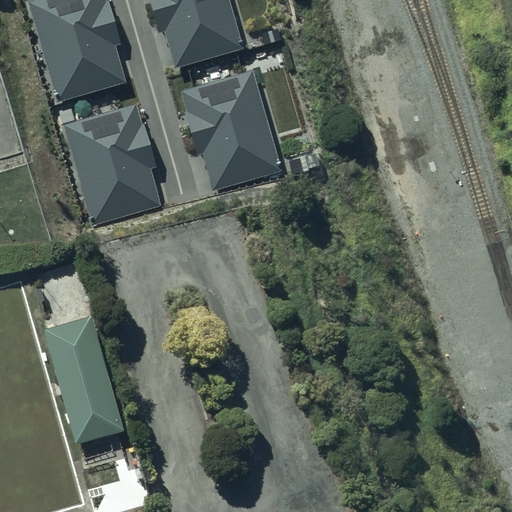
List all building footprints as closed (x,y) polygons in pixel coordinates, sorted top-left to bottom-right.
[(57,101),(126,82),(115,45),(123,43),(110,0),(107,0),(106,0),(33,0),(29,1),(57,101)] [(165,30),(176,66),(244,47),(230,0),(148,0),(158,32),(165,30)] [(203,154),(214,190),(282,170),(253,71),(182,92),(187,111),(183,112),(196,156),(203,154)] [(92,225),(160,206),(150,169),(158,167),(145,123),(141,124),(136,105),(64,125),(92,225)] [(77,445),(124,432),(91,316),(44,329),(77,445)]
